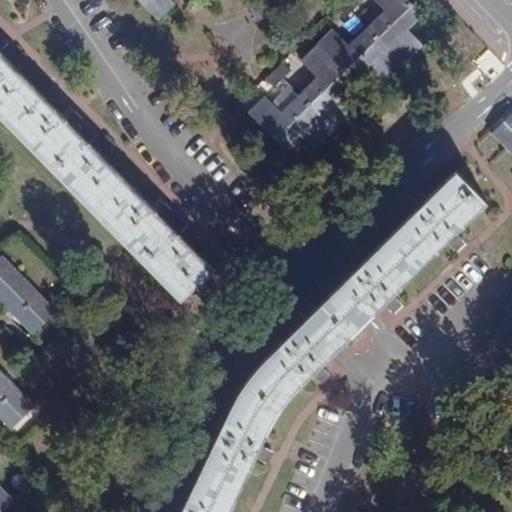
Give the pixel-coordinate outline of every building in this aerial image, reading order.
[(140,0),(158,19),(175,3),(172,0),(140,0)] [(424,44),(410,29),(425,14),(411,0),(376,0),(385,9),(349,44),(333,28),(302,59),(318,75),(281,110),(266,94),(249,111),(285,149),(300,135),(316,151),(356,111),(340,96),(369,68),(385,84),(424,44)] [(346,0),(336,10),(343,18),(360,3),(356,0),(346,0)] [(0,114),(181,298),(213,266),(180,232),(189,224),(166,201),(156,209),(90,141),(99,133),(76,109),(67,117),(1,50),(9,41),(0,32),(0,114)] [(268,76),(276,84),(291,69),(283,61),(268,76)] [(511,117),(495,134),(511,152),(511,117)] [(489,201),(457,170),(353,271),(385,302),(393,310),(402,302),(395,293),(449,241),(456,250),(465,241),(458,233),(489,201)] [(3,254),(0,256),(0,299),(29,329),(53,305),(3,254)] [(385,302),(353,271),(337,286),(310,313),(291,332),(323,365),(342,346),(371,317),(385,302)] [(511,297),(497,331),(511,338),(511,297)] [(58,310),(53,305),(29,329),(35,334),(58,310)] [(320,383),(330,373),(323,365),(291,332),(251,373),(239,390),(218,434),(180,511),(231,511),(258,457),(267,461),(274,450),(263,444),(287,400),(311,375),(320,383)] [(0,367),(0,415),(6,422),(31,399),(0,367)] [(12,428),(36,404),(31,399),(6,422),(12,428)] [(0,483),(0,503),(10,493),(0,483)] [(0,511),(1,511),(15,499),(10,493),(0,503),(0,511)]
